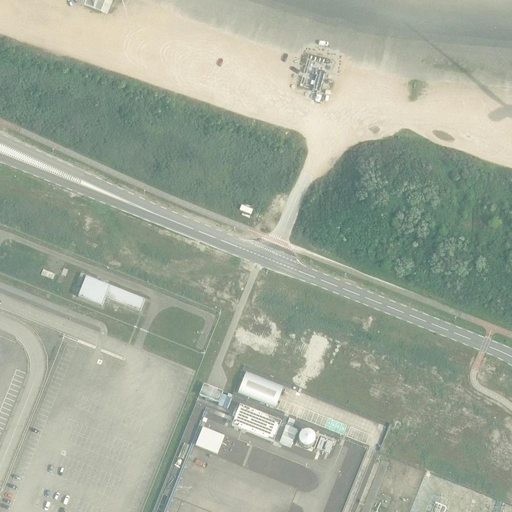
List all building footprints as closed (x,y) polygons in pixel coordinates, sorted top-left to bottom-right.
[(317,70),(311,91),(315,93),(318,93),(320,87),(324,72),(317,70)] [(86,277),(78,297),(102,307),(105,299),(140,313),(145,300),(86,277)] [(246,372),(237,393),(275,408),(283,387),(246,372)] [(218,403),(223,392),(218,390),(203,384),(199,395),(214,401),(216,402),(218,403)] [(235,415),(231,426),(273,442),(281,422),(239,405),(238,407),(235,415)] [(195,445),(217,454),(225,436),(202,427),(195,445)] [(290,448),(297,431),(285,427),(279,443),(290,448)] [(331,453),(336,438),(303,427),(297,445),(314,450),(315,448),(331,453)]
